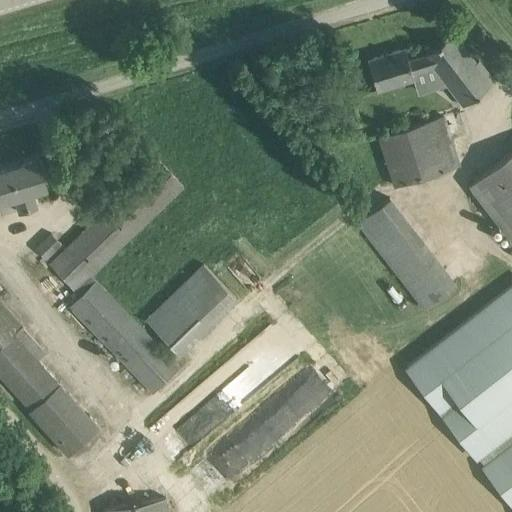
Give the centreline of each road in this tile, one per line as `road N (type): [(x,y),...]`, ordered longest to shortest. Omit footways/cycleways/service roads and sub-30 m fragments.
road 1 (unclassified): [(388,0),(0,115)]
road 2 (unclassified): [(77,511),(0,411)]
